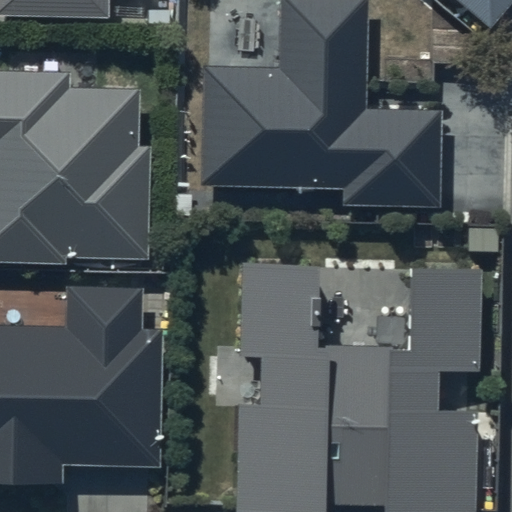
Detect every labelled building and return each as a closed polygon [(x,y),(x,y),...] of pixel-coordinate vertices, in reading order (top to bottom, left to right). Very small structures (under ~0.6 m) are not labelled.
[(0,0),(0,6),(98,8),(98,0),(0,0)] [(276,0),(277,59),(200,59),(200,176),(341,176),(341,196),(437,196),(437,104),(362,104),(361,0),(276,0)] [(466,0),(486,17),(500,0),(466,0)] [(59,64),(0,62),(0,250),(53,251),(53,248),(140,249),(141,139),(130,139),(130,83),(59,82),(59,64)] [(306,252),(229,251),(228,347),(247,348),(247,396),(226,396),(225,502),(308,503),(308,495),(366,496),(366,505),(464,507),(465,404),(421,403),(422,358),(468,359),(469,266),(400,265),(399,341),(305,340),(306,252)] [(57,320),(0,318),(0,473),(53,475),(53,457),(151,459),(154,320),(135,320),(136,282),(58,280),(57,320)]
